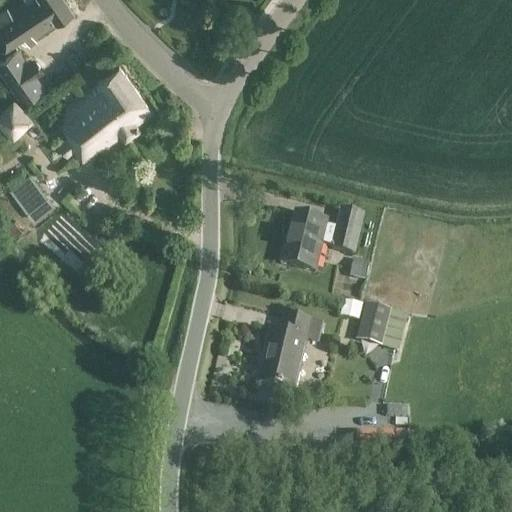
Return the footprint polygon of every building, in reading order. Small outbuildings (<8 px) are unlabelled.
[(20,0),(0,13),(0,50),(1,52),(5,50),(6,51),(22,40),(28,49),(37,43),(36,40),(58,25),(57,23),(74,11),(66,0),(20,0)] [(0,60),(0,72),(22,105),(45,89),(36,76),(44,70),(35,57),(27,62),(18,48),(0,60)] [(74,152),(82,162),(121,136),(125,141),(140,130),(136,124),(153,113),(120,63),(97,78),(100,82),(65,109),(66,110),(63,125),(62,125),(70,137),(59,145),(67,157),(74,152)] [(0,111),(0,126),(13,139),(34,117),(22,105),(14,97),(0,111)] [(8,191),(34,223),(55,207),(30,174),(8,191)] [(280,264),(316,272),(323,245),(332,247),(331,251),(356,257),(365,217),(339,211),(335,228),(327,226),(328,222),(295,215),(290,238),(286,237),(280,264)] [(399,352),(408,314),(366,304),(357,342),(399,352)] [(258,383),(294,392),(306,340),(317,343),(321,327),(285,318),(281,334),(271,332),(258,383)]
